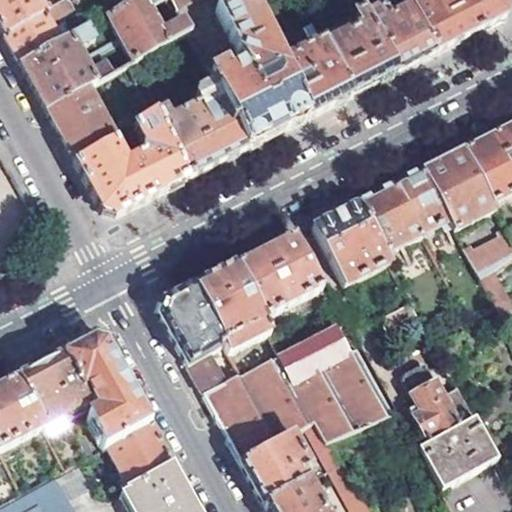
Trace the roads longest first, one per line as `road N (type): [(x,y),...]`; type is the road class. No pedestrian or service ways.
road 1 (secondary): [(511,72),(101,280)]
road 2 (residential): [(228,511),(101,280)]
road 3 (residential): [(101,280),(0,96)]
